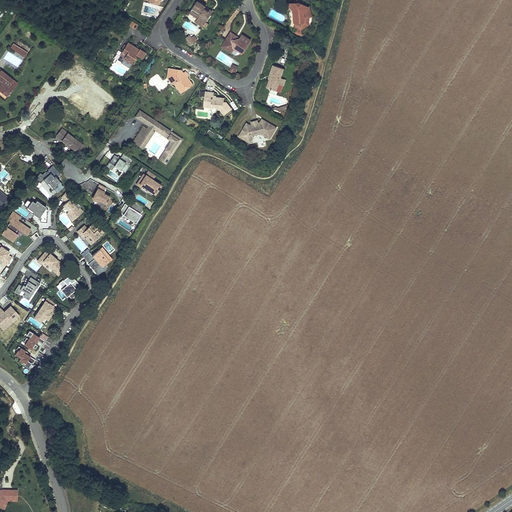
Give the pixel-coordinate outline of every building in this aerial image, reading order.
[(197,1),(190,13),(197,18),(197,20),(204,24),(213,12),(210,10),(209,11),(204,8),(206,6),(197,1)] [(296,23),(294,28),(301,31),(301,30),(308,25),(306,23),(307,18),(310,18),(312,17),(309,7),(308,8),(305,11),(301,9),(301,6),(298,6),(297,4),(288,5),(293,12),(296,15),(296,23)] [(294,28),(292,32),(302,37),(301,31),(294,28)] [(231,33),(224,43),(229,45),(226,50),(231,53),(234,48),(238,51),(241,47),(245,49),(250,40),(242,36),(240,39),(237,39),(234,37),(234,35),(231,33)] [(193,35),(186,42),(190,46),(197,39),(193,35)] [(127,43),(122,51),(123,52),(118,61),(129,68),(137,56),(141,59),(145,53),(139,49),(138,50),(127,43)] [(27,53),(13,44),(10,49),(24,58),(27,53)] [(234,48),(231,53),(235,56),(242,53),(245,49),(241,47),(238,51),(234,48)] [(273,66),(269,77),(272,77),(271,80),(269,80),(267,88),(271,90),(272,87),(277,89),(278,84),(280,85),(282,79),(280,78),(283,69),(273,66)] [(0,91),(3,93),(4,91),(9,94),(17,83),(0,69),(0,91)] [(180,95),(193,86),(188,78),(189,77),(185,72),(183,73),(181,71),(168,69),(167,79),(171,85),(174,85),(180,95)] [(72,96),(70,99),(82,108),(83,109),(85,106),(90,109),(88,112),(97,118),(107,103),(104,101),(103,102),(99,100),(98,101),(96,100),(98,97),(90,91),(86,96),(82,93),(84,90),(81,88),(74,83),(71,88),(69,87),(68,93),(72,96)] [(224,116),(232,110),(227,103),(224,103),(225,98),(217,98),(216,96),(214,96),(214,93),(205,92),(203,108),(213,110),(215,108),(218,109),(224,116)] [(147,114),(140,109),(136,116),(146,123),(147,120),(144,118),(147,114)] [(172,131),(147,114),(144,118),(147,120),(146,123),(149,125),(147,128),(144,125),(133,141),(143,148),(156,130),(171,140),(159,158),(166,163),(179,145),(178,144),(179,142),(180,143),(183,138),(181,137),(180,138),(172,132),(172,131)] [(181,115),(178,119),(184,123),(187,120),(181,115)] [(276,128),(261,120),(259,124),(257,124),(255,123),(253,124),(251,126),(250,126),(246,125),(239,138),(247,143),(252,134),(255,135),(260,134),(261,131),(271,137),(276,128)] [(55,138),(61,142),(67,133),(62,129),(55,138)] [(270,140),(271,137),(261,131),(260,134),(255,135),(252,134),(247,143),(250,144),(253,139),(263,136),(270,140)] [(84,146),(67,133),(61,142),(78,154),(84,146)] [(130,158),(122,153),(119,158),(114,154),(109,161),(110,161),(109,162),(113,165),(119,169),(120,169),(124,171),(129,164),(127,163),(130,158)] [(155,175),(148,170),(146,175),(144,173),(142,176),(142,177),(143,179),(141,181),(139,180),(136,184),(141,187),(142,185),(148,189),(147,191),(152,194),(154,191),(155,191),(156,190),(155,189),(156,188),(158,189),(161,185),(155,181),(153,183),(151,181),(155,175)] [(51,174),(43,181),(51,191),(53,189),(57,193),(64,187),(56,177),(54,178),(51,174)] [(106,187),(99,184),(97,188),(98,189),(96,192),(97,193),(96,195),(95,194),(92,198),(98,201),(99,200),(105,203),(107,201),(108,199),(109,196),(103,193),(106,187)] [(66,191),(61,197),(65,200),(67,198),(69,200),(67,201),(63,205),(69,211),(71,214),(69,217),(72,221),(83,211),(80,207),(78,209),(75,205),(77,204),(71,198),(72,197),(66,191)] [(145,206),(133,198),(129,204),(126,202),(121,209),(121,210),(121,211),(124,213),(136,221),(142,213),(141,212),(145,206)] [(27,199),(24,204),(27,207),(28,209),(33,213),(34,211),(40,215),(39,217),(40,218),(40,221),(47,222),(48,209),(40,204),(41,203),(37,200),(35,202),(34,204),(30,201),(27,199)] [(13,210),(7,219),(10,221),(2,233),(13,241),(18,234),(15,232),(18,228),(27,234),(31,229),(18,220),(21,215),(13,210)] [(84,225),(77,231),(80,235),(83,232),(86,236),(85,237),(91,244),(104,232),(95,222),(87,228),(84,225)] [(10,252),(0,244),(0,260),(7,265),(12,257),(8,255),(10,252)] [(102,247),(99,249),(106,257),(109,255),(102,247)] [(89,251),(83,256),(89,263),(88,263),(98,275),(102,271),(102,270),(103,268),(105,271),(107,266),(106,264),(112,259),(109,255),(106,257),(99,249),(92,255),(89,251)] [(37,260),(41,264),(44,260),(54,269),(53,270),(58,276),(66,267),(47,250),(37,260)] [(70,273),(59,283),(63,287),(68,295),(71,298),(81,291),(78,287),(80,285),(77,282),(75,283),(74,281),(75,280),(70,273)] [(40,283),(31,277),(25,285),(23,284),(22,286),(19,284),(14,291),(19,294),(22,290),(25,292),(24,294),(29,297),(33,291),(34,292),(37,287),(38,287),(40,283)] [(56,302),(48,297),(34,317),(41,321),(44,316),(48,319),(52,313),(49,312),(45,309),(46,308),(50,310),(54,313),(57,309),(53,306),(56,302)] [(19,315),(11,306),(4,312),(3,313),(0,309),(0,325),(1,326),(5,322),(6,324),(11,319),(13,321),(19,315)] [(5,322),(1,326),(4,330),(13,321),(11,319),(6,324),(5,322)] [(47,336),(42,332),(40,335),(30,328),(26,334),(30,336),(28,339),(26,337),(24,341),(26,342),(24,344),(31,349),(33,346),(35,348),(37,344),(35,343),(37,340),(43,343),(47,336)] [(28,352),(18,346),(16,349),(17,350),(15,353),(20,357),(19,359),(23,362),(22,363),(28,367),(31,363),(33,363),(35,359),(26,354),(28,352)] [(0,507),(5,510),(5,508),(9,500),(17,500),(17,490),(0,489),(0,490),(0,507)]
